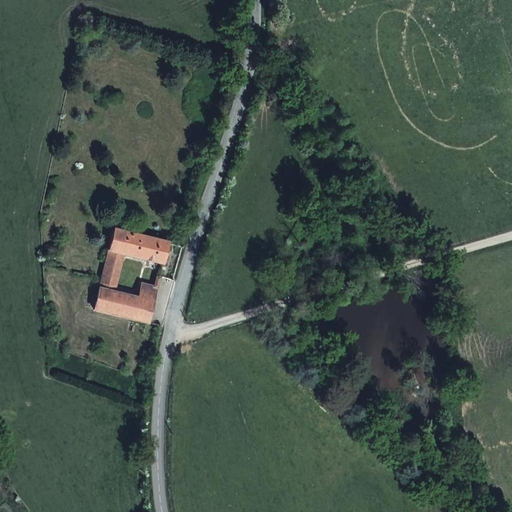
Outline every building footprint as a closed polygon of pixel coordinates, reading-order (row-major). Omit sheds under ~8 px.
[(128,224),(117,221),(115,229),(126,232),(127,226),(128,224)] [(137,228),(127,226),(126,232),(135,234),(137,228)] [(135,234),(126,232),(115,229),(113,228),(110,240),(123,243),(121,253),(161,263),(166,242),(135,234)] [(121,253),(123,243),(110,240),(98,288),(111,291),(121,253)] [(111,291),(98,288),(93,309),(146,323),(155,287),(140,283),(136,298),(111,291)]
